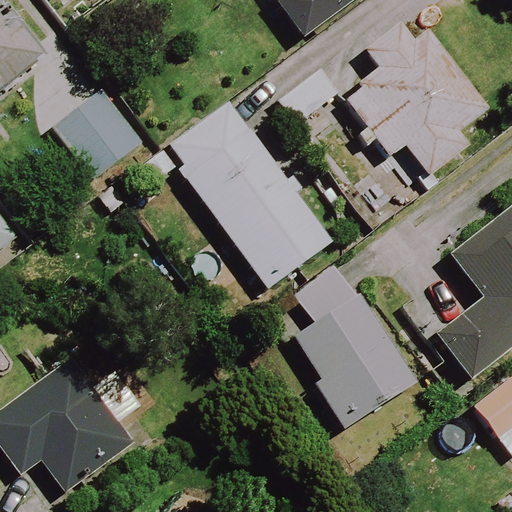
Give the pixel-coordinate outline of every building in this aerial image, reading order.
[(261,0),(295,47),(359,0),(261,0)] [(0,94),(30,72),(0,31),(0,94)] [(335,103),(372,152),(382,165),(396,154),(420,186),(460,156),(450,142),(480,119),(424,44),(406,55),(397,40),(360,63),(369,77),(335,103)] [(134,151),(94,100),(48,137),(87,188),(134,151)] [(158,190),(173,179),(262,298),(324,252),(221,113),(143,170),(158,190)] [(511,213),(443,265),(476,310),(428,345),(461,390),(511,351),(511,213)] [(0,254),(10,246),(0,233),(0,254)] [(411,392),(339,273),(288,304),(306,334),(282,349),(335,437),(411,392)] [(140,406),(96,346),(0,415),(0,466),(14,486),(34,471),(57,501),(117,458),(100,435),(140,406)] [(511,431),(511,381),(466,415),(490,448),(511,431)] [(511,511),(511,490),(488,509),(490,511),(511,511)]
